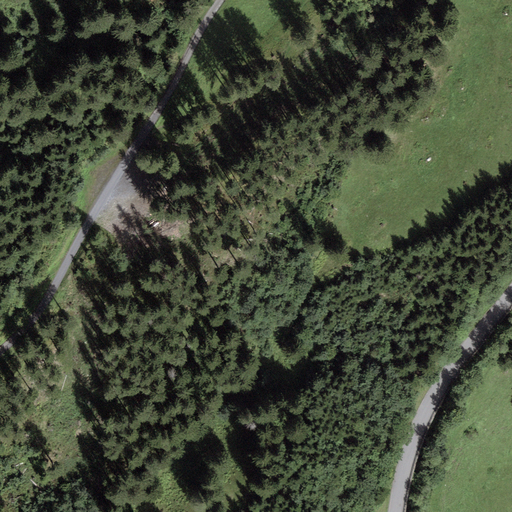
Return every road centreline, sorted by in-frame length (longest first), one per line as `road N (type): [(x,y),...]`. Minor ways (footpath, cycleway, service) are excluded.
road 1 (unclassified): [(221,0),(55,284),(0,349)]
road 2 (unclassified): [(511,293),(428,406),(396,511)]
